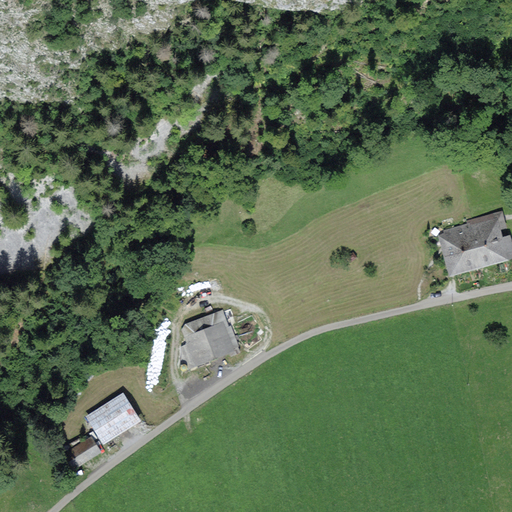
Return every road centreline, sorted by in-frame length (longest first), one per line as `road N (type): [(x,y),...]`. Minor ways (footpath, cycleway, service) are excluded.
road 1 (residential): [(54,511),(286,345),(341,323),(511,286)]
road 2 (track): [(355,511),(282,347)]
